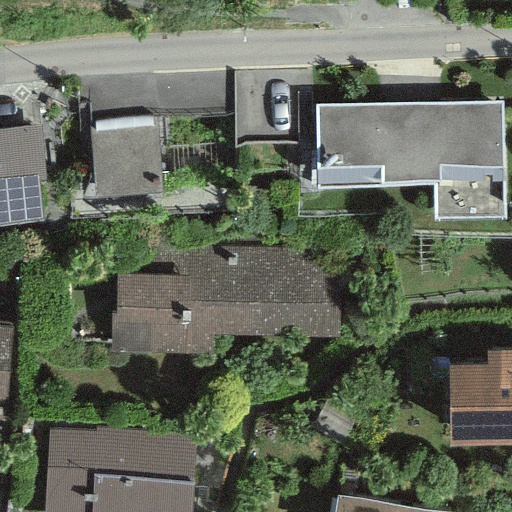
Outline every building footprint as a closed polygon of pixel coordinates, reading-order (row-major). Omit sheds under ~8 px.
[(298,72),(234,73),(234,147),(299,146),(298,72)] [(503,105),(315,107),(316,190),(437,188),(437,219),(505,218),(503,105)] [(95,128),(89,128),(95,199),(161,193),(155,117),(94,122),(95,128)] [(0,227),(43,222),(38,180),(45,179),(39,125),(0,129),(0,227)] [(110,315),(109,353),(212,354),(212,335),(337,336),(338,247),(220,246),(219,252),(115,251),(114,315),(110,315)] [(0,419),(6,420),(13,310),(0,309),(0,419)] [(448,447),(511,446),(511,350),(485,351),(485,365),(448,365),(448,447)] [(47,432),(43,511),(190,511),(194,430),(95,427),(95,433),(47,432)] [(445,511),(336,496),(333,511),(445,511)]
